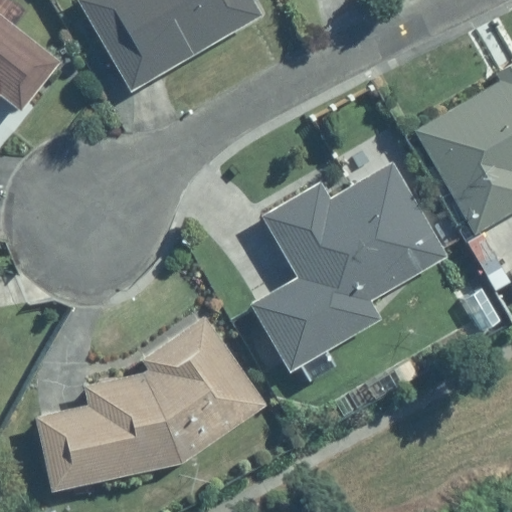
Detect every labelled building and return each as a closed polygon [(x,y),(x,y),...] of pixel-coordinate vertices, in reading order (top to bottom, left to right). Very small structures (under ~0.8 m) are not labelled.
[(252,0),(78,0),(131,90),(261,15),(252,0)] [(58,62),(0,17),(0,94),(20,110),(58,62)] [(501,81),(415,131),(475,232),(511,209),(511,65),(497,74),(501,81)] [(446,254),(392,163),(332,198),(321,180),(262,214),(300,279),(255,305),(292,367),(377,318),(367,301),(446,254)] [(270,406),(208,313),(141,358),(149,370),(85,384),(90,407),(39,418),(55,491),(183,464),(270,406)]
